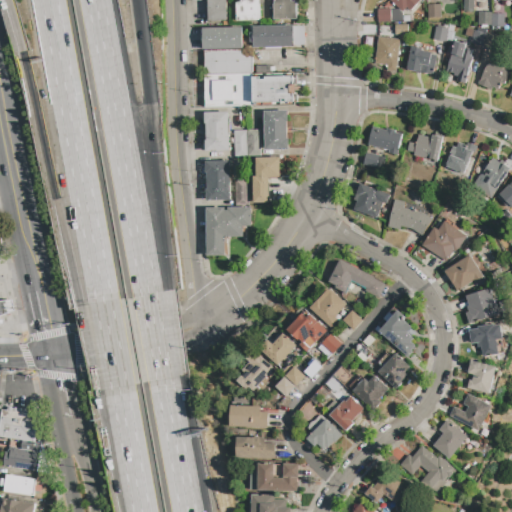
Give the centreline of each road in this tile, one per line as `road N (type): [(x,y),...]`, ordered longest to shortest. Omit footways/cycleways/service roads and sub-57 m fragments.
road 1 (residential): [(308,213),(424,290),(437,310),(444,352),(426,405),(338,482),(322,511)]
road 2 (tertiary): [(200,318),(178,179),(173,0)]
road 3 (motorway): [(47,0),(103,302)]
road 4 (motorway): [(148,294),(93,0)]
road 5 (motorway): [(166,290),(134,0)]
road 6 (tertiary): [(200,318),(262,279),(308,213),(339,97)]
road 7 (residential): [(407,274),(362,336),(292,408),(294,448),(338,482)]
road 8 (motorway): [(22,52),(80,306)]
road 9 (residential): [(339,97),(430,106),(511,134)]
road 10 (secondary): [(4,133),(38,291)]
road 11 (motorway): [(186,511),(163,379)]
road 12 (motorway): [(118,387),(140,511)]
road 13 (motorway): [(100,390),(134,511)]
